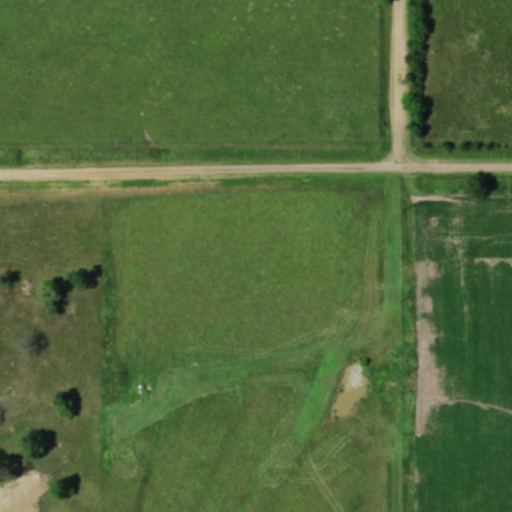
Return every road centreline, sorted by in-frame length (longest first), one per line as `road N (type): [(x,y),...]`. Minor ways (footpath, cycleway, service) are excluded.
road 1 (residential): [(511,169),(0,157)]
road 2 (residential): [(403,0),(403,165)]
